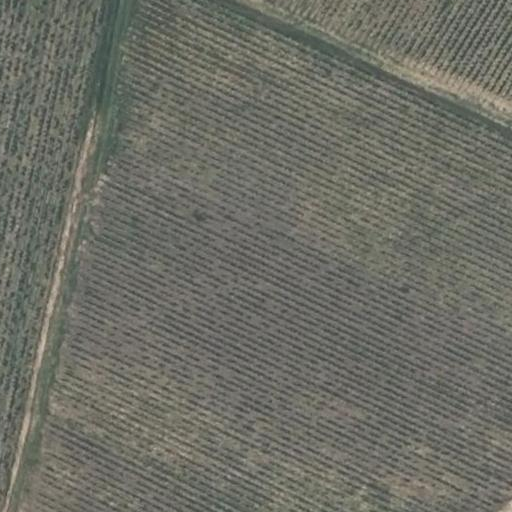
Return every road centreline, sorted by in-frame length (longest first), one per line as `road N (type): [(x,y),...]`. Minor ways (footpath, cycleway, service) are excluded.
road 1 (track): [(8,511),(122,0)]
road 2 (track): [(511,127),(233,0)]
